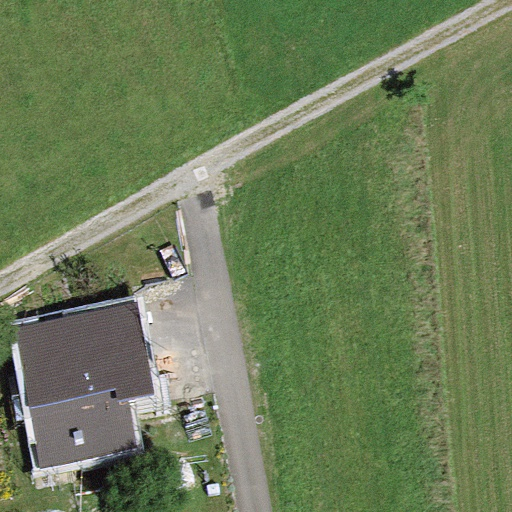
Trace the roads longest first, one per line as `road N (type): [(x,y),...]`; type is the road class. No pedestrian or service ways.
road 1 (track): [(511,7),(0,286)]
road 2 (residential): [(243,511),(182,184)]
